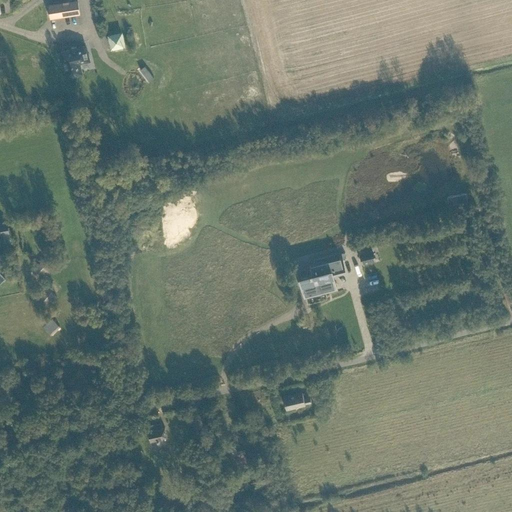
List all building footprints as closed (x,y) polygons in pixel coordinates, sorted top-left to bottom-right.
[(78,0),(76,0),(49,4),(51,19),(80,14),(78,0)] [(109,43),(110,50),(126,46),(122,31),(107,34),(109,43)] [(71,49),(61,52),(63,61),(62,62),(63,69),(65,68),(67,77),(79,74),(76,64),(89,60),(86,46),(77,48),(76,46),(71,47),(71,49)] [(7,223),(0,224),(0,236),(1,241),(9,240),(8,232),(9,232),(7,223)] [(373,250),(359,253),(362,264),(376,260),(373,250)] [(312,274),(300,277),(305,296),(306,296),(305,292),(324,287),(325,291),(336,288),(332,275),(332,274),(335,273),(335,270),(343,268),(344,272),(340,253),(309,261),(312,274)] [(42,258),(33,269),(42,278),(52,267),(42,258)] [(47,287),(38,297),(47,306),(57,296),(47,287)] [(52,318),(43,326),(51,335),(60,327),(52,318)] [(302,392),(284,396),(287,408),(311,402),(310,397),(303,398),(302,392)] [(147,427),(151,445),(163,443),(162,438),(167,437),(164,427),(162,427),(161,423),(147,427)] [(245,449),(229,452),(232,467),(247,464),(245,449)] [(264,472),(256,474),(259,487),(268,485),(264,472)]
